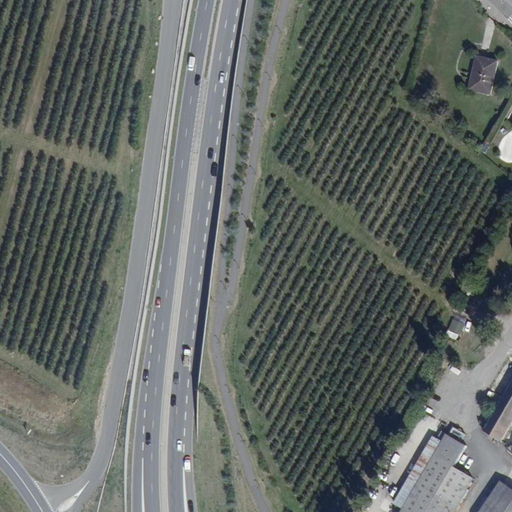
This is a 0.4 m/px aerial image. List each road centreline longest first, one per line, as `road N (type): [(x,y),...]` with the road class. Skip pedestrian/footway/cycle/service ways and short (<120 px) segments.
road 1 (unclassified): [(173,0),(117,382),(85,486)]
road 2 (primary): [(204,0),(153,360)]
road 3 (primary): [(190,511),(186,406),(207,222),(199,182)]
road 4 (primary): [(174,511),(172,412),(199,182)]
road 5 (primary): [(199,182),(226,0)]
road 6 (primary): [(153,360),(140,394),(135,511)]
road 7 (primary): [(153,360),(149,511)]
